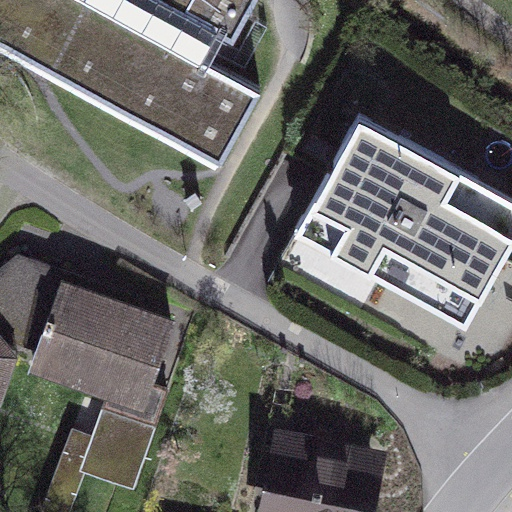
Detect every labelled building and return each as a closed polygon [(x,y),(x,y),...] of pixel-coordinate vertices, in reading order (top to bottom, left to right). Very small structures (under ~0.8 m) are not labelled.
[(276,0),(0,0),(0,38),(230,166),(270,92),(237,74),(276,0)] [(511,290),(511,215),(354,131),(292,247),(481,348),(511,290)] [(179,322),(70,275),(36,354),(145,401),(179,322)] [(0,332),(0,415),(20,359),(0,332)] [(371,511),(379,466),(265,448),(254,511),(371,511)]
